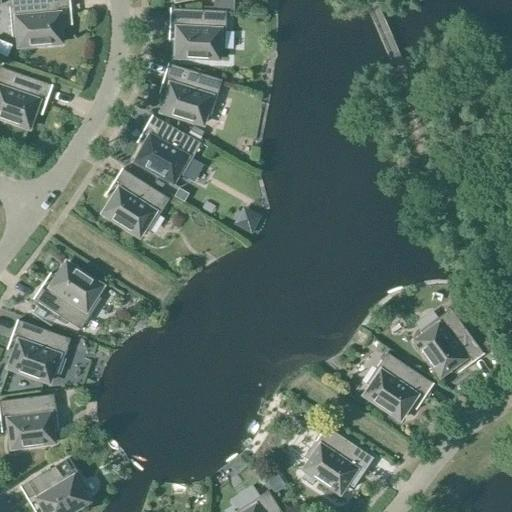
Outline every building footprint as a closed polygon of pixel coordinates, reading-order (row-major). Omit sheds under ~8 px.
[(70,9),(69,0),(13,0),(9,0),(12,38),(18,38),(19,48),(61,44),(58,10),(69,9),(70,9)] [(217,1),(217,12),(226,12),(233,13),(233,2),(217,1)] [(224,50),(226,12),(217,12),(170,10),(171,10),(170,9),(169,24),(170,24),(170,23),(177,24),(176,58),(218,60),(218,50),(224,50)] [(172,80),(162,113),(202,125),(205,116),(210,117),(221,81),(168,65),(167,65),(163,78),(164,78),(172,80)] [(47,100),(52,86),(51,86),(0,68),(0,119),(28,129),(39,97),(47,99),(47,100)] [(152,133),(136,163),(172,183),(177,174),(182,177),(201,144),(198,143),(187,137),(152,117),(151,116),(144,129),(145,129),(152,133)] [(193,127),(187,137),(198,143),(204,133),(193,127)] [(122,170),(114,182),(115,182),(121,186),(103,215),(138,237),(144,229),(149,232),(169,200),(122,170)] [(41,289),(40,288),(32,300),(33,301),(80,331),(101,299),(96,296),(101,288),(66,265),(47,293),(41,289)] [(423,337),(415,343),(440,377),(467,357),(472,363),(472,364),(483,356),(451,310),(420,332),(423,337)] [(17,321),(12,334),(13,335),(13,334),(20,337),(9,369),(49,383),(52,374),(58,376),(70,340),(18,321),(17,321)] [(425,397),(433,385),(432,384),(432,385),(386,354),(365,385),(370,388),(364,397),(399,420),(418,392),(425,396),(425,397)] [(0,416),(7,415),(12,449),(53,444),(52,434),(58,433),(53,395),(0,402),(0,416)] [(354,487),(373,459),(372,458),(372,459),(326,428),(305,459),(310,463),(304,471),(339,494),(347,483),(354,487)] [(34,495),(43,511),(72,511),(87,503),(82,495),(87,491),(68,459),(20,487),(19,488),(27,500),(27,499),(34,495)] [(280,511),(267,492),(236,511),(280,511)]
